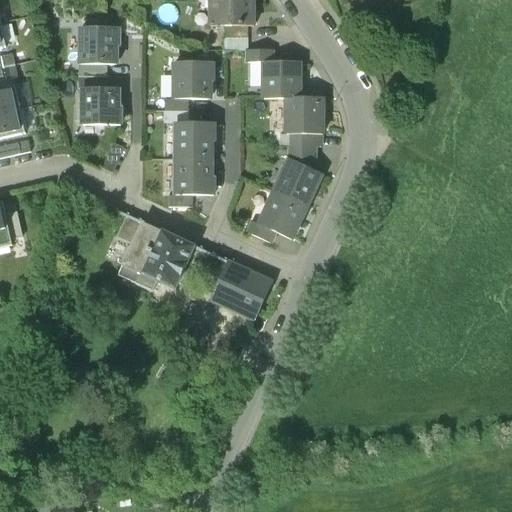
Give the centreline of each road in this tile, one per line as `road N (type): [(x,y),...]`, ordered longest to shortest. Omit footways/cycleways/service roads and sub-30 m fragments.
road 1 (unclassified): [(294,0),(358,102),(365,138),(356,178),(306,288)]
road 2 (unclassified): [(306,288),(208,511)]
road 3 (residential): [(207,238),(231,186),(232,101)]
road 4 (residential): [(122,197),(70,174),(0,179)]
